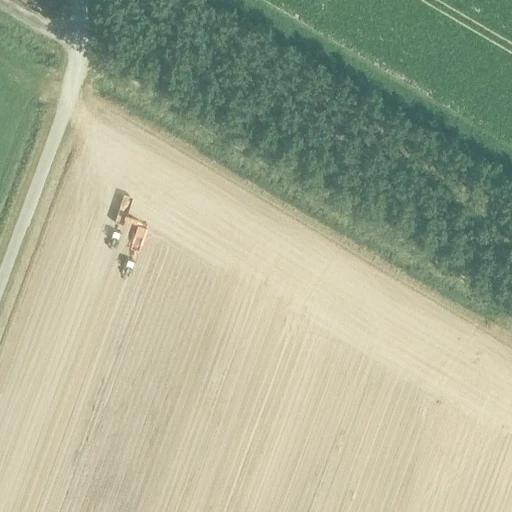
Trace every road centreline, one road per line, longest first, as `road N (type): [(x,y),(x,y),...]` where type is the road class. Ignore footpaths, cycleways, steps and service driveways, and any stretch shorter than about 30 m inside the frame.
road 1 (track): [(511,306),(0,0)]
road 2 (unclassified): [(0,286),(68,105),(78,0)]
